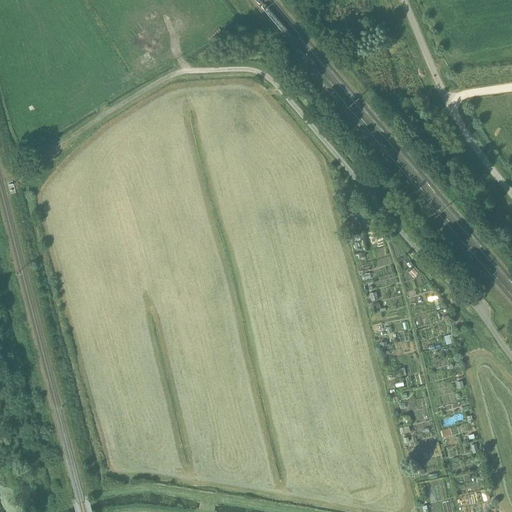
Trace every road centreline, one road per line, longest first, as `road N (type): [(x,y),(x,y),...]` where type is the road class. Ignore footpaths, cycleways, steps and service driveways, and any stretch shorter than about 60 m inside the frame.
road 1 (unclassified): [(511,358),(479,311),(259,72),(181,71),(79,130)]
road 2 (unclassified): [(511,194),(460,124),(403,0)]
